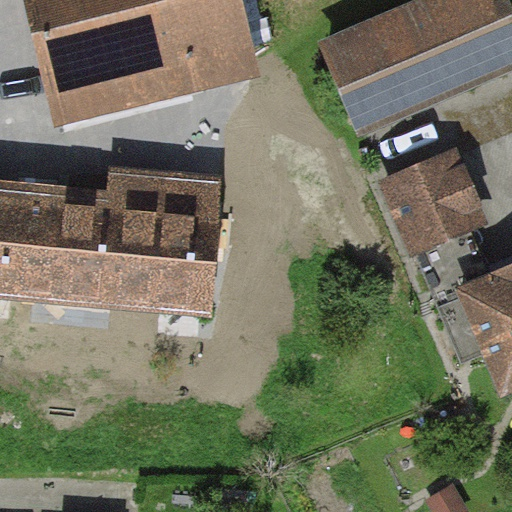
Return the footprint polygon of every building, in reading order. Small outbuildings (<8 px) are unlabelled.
[(248,78),(229,0),(17,0),(47,125),(248,78)] [(511,68),(511,28),(500,0),(435,0),(319,48),(354,133),(511,68)] [(483,228),(452,153),(376,184),(407,259),(483,228)] [(0,299),(207,322),(222,187),(101,174),(99,197),(0,186),(0,299)] [(511,394),(511,264),(454,288),(500,399),(511,394)]
